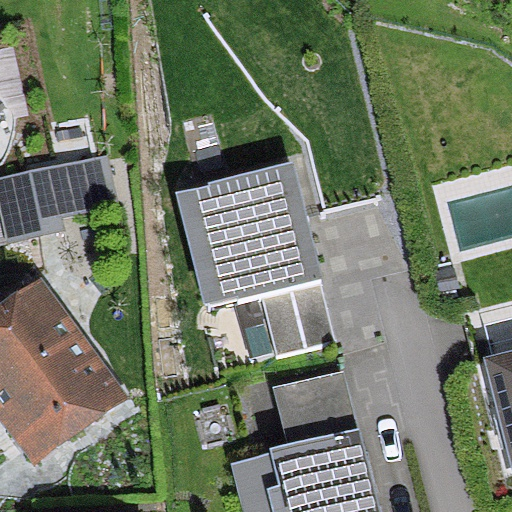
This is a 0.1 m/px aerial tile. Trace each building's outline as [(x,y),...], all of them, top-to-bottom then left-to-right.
[(31,225),(109,208),(99,161),(0,182),(0,223),(5,244),(34,237),(31,225)] [(291,181),(190,205),(215,310),(317,285),(291,181)] [(0,417),(31,460),(110,402),(32,295),(0,318),(0,417)] [(511,369),(495,374),(511,440),(511,369)] [(374,511),(358,444),(257,468),(267,511),(374,511)]
